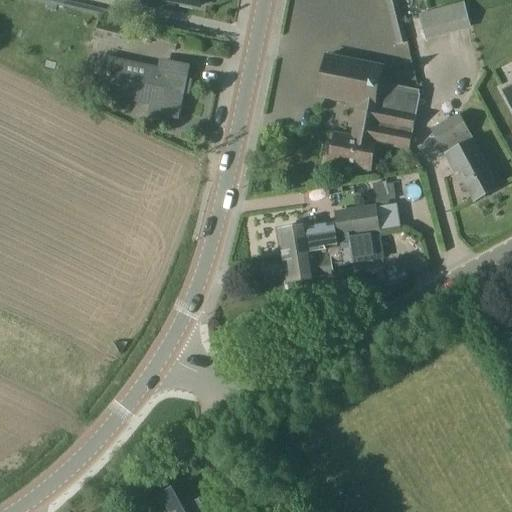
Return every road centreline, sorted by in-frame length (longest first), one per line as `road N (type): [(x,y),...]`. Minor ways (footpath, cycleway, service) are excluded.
road 1 (secondary): [(164,355),(223,195),(263,0)]
road 2 (unclassified): [(210,376),(251,382),(304,365),(511,256)]
road 3 (secondary): [(13,511),(86,453),(164,355)]
road 4 (unclassified): [(263,511),(211,442),(210,376)]
